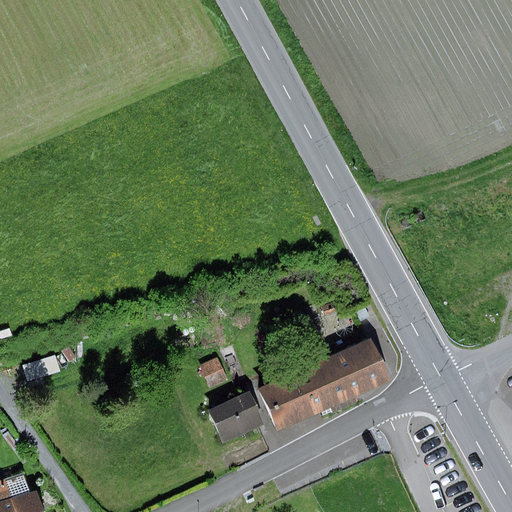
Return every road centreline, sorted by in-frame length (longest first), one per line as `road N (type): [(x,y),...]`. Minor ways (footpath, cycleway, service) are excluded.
road 1 (primary): [(237,0),(442,380)]
road 2 (unclassified): [(175,511),(386,413)]
road 3 (track): [(0,385),(83,511)]
road 4 (primary): [(442,380),(511,504)]
